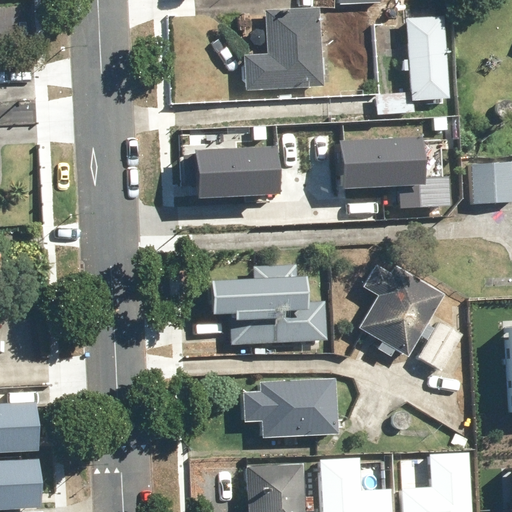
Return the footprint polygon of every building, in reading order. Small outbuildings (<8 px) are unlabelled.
[(387,53),(387,37),(394,37),(393,0),(335,0),(337,54),(387,53)] [(243,92),(320,88),(316,9),(263,11),(265,56),(241,57),(243,92)] [(407,102),(446,100),(442,17),(403,18),(407,102)] [(234,143),(236,173),(251,173),(252,208),(313,206),(310,127),(249,130),(249,143),(234,143)] [(335,188),(387,185),(389,211),(453,207),(450,163),(419,165),(416,132),(331,137),(335,188)] [(472,205),(509,202),(506,155),(469,158),(472,205)] [(352,322),(404,352),(441,287),(391,259),(387,266),(373,258),(359,281),(371,288),(352,322)] [(229,338),(325,335),(324,300),(300,301),(298,262),(251,263),(252,274),(202,276),(204,318),(228,317),(229,338)] [(437,315),(416,353),(437,365),(458,327),(437,315)] [(232,439),(327,435),(325,377),(251,380),(251,390),(230,391),(232,439)] [(0,402),(0,449),(33,448),(31,401),(0,402)] [(396,511),(467,511),(466,457),(427,459),(428,490),(396,491),(396,511)] [(0,461),(0,508),(31,507),(29,460),(0,461)] [(316,462),(317,511),(388,511),(388,490),(356,491),(355,460),(316,462)] [(236,511),(293,511),(291,463),(235,465),(236,511)]
